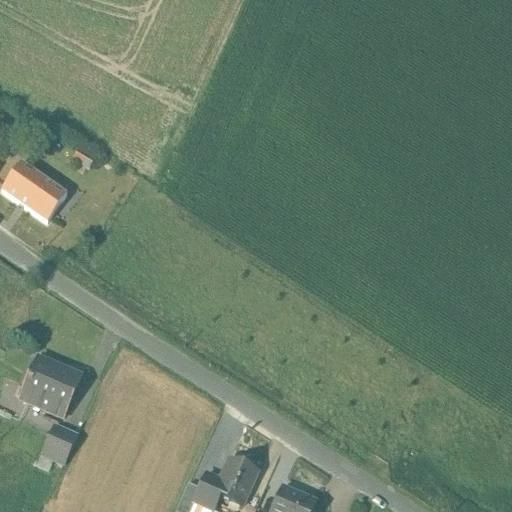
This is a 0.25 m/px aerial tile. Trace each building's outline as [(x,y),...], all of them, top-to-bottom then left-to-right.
[(95,158),(78,149),(73,158),(89,168),(95,158)] [(19,164),(0,191),(0,199),(15,210),(39,176),(19,164)] [(39,176),(15,210),(41,228),(65,193),(39,176)] [(80,376),(35,357),(19,397),(63,416),(80,376)] [(65,430),(53,425),(41,453),(53,458),(65,430)] [(65,430),(53,458),(65,463),(77,436),(65,430)] [(257,474),(230,462),(214,497),(240,510),(257,474)] [(312,511),(316,505),(281,489),(271,511),(312,511)] [(217,511),(198,503),(193,511),(217,511)]
